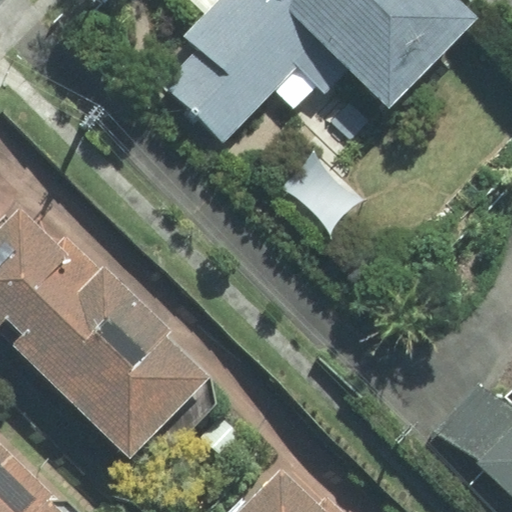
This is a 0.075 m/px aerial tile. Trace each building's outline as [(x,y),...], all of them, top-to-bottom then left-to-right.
[(447,0),(274,0),(383,120),(479,34),(447,0)] [(310,145),(273,183),(327,237),(365,199),(310,145)] [(202,384),(22,207),(0,229),(0,345),(122,466),(202,384)] [(511,401),(491,381),(437,436),(511,507),(511,401)] [(0,511),(56,511),(0,453),(0,511)] [(275,470),(234,511),(344,511),(328,496),(315,509),(275,470)]
